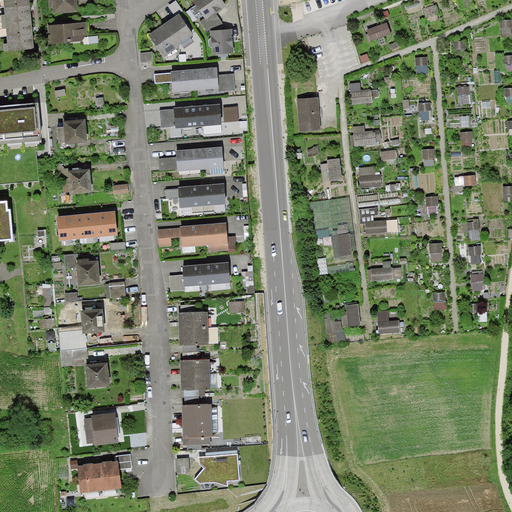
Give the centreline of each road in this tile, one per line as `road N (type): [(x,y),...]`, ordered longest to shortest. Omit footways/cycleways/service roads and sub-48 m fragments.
road 1 (residential): [(165,486),(129,63)]
road 2 (primary): [(280,270),(260,0)]
road 3 (track): [(511,497),(497,412),(511,283)]
road 4 (primary): [(349,511),(319,461),(292,339)]
road 5 (primary): [(284,340),(280,470),(261,511)]
road 6 (primary): [(323,508),(310,471),(292,339)]
road 7 (primary): [(284,340),(288,508)]
road 8 (residential): [(129,63),(0,84)]
